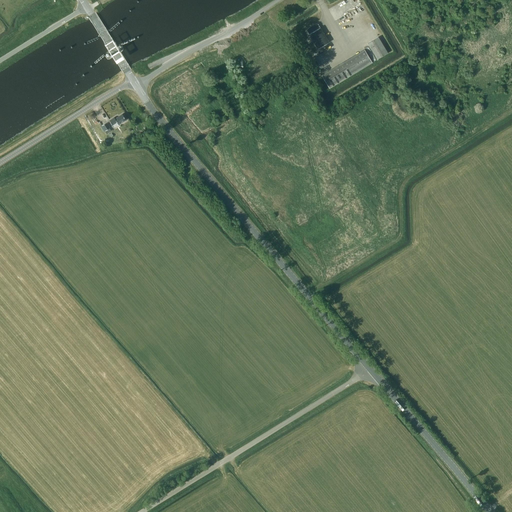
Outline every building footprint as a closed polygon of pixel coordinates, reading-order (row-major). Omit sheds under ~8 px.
[(312,26),(311,26),(311,27),(310,27),(309,28),(308,29),(307,30),(318,49),(329,42),(318,24),(318,23),(318,24),(317,24),(316,24),(315,24),(314,25),(313,25),(313,26),(312,26)] [(98,36),(99,37),(101,37),(109,32),(110,31),(109,29),(107,30),(99,34),(98,36)] [(378,37),(368,43),(377,59),(388,53),(378,37)] [(106,53),(105,55),(107,59),(109,59),(123,51),(124,49),(121,45),(119,45),(106,53)] [(323,75),(322,75),(329,88),(351,75),(343,62),(323,75)] [(115,119),(114,118),(110,121),(112,125),(117,122),(118,125),(126,120),(122,114),(115,119)] [(110,128),(107,123),(101,127),(104,132),(110,128)]
